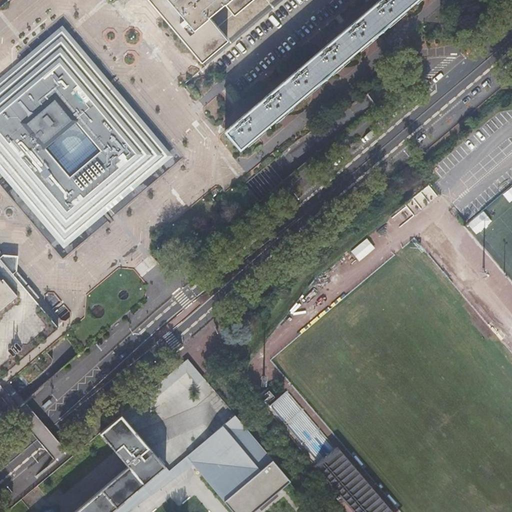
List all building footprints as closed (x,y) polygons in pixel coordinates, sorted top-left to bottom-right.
[(224,6),(230,13),(246,0),(149,0),(201,61),(227,39),(209,18),(224,6)] [(274,8),(267,0),(246,0),(230,13),(224,6),(209,18),(227,39),(201,61),(205,66),(274,8)] [(378,0),(224,129),(239,147),(278,117),(283,113),(327,76),(334,70),(381,30),(389,24),(416,0),(378,0)] [(172,160),(60,28),(0,78),(0,179),(61,252),(172,160)] [(4,256),(0,259),(13,275),(18,272),(15,269),(16,259),(7,258),(4,256)] [(0,378),(59,329),(43,310),(15,278),(13,275),(0,259),(0,378)] [(42,297),(61,321),(70,314),(51,290),(42,297)] [(264,407),(345,503),(365,486),(284,390),(264,407)] [(234,415),(168,471),(121,414),(99,432),(128,465),(72,511),(110,511),(130,495),(138,504),(174,478),(192,463),(233,511),(253,511),(290,481),(234,415)] [(387,511),(367,488),(348,505),(353,511),(387,511)]
